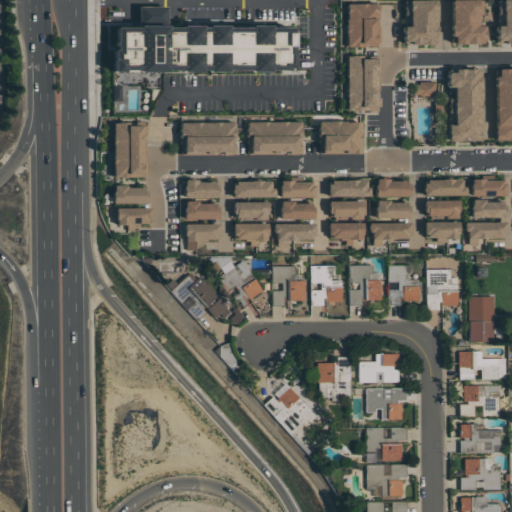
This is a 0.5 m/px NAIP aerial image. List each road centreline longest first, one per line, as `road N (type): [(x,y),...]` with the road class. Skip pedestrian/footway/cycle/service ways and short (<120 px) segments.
road 1 (primary): [(36,0),(57,76),(66,511)]
road 2 (primary): [(80,410),(74,0)]
road 3 (residential): [(258,349),(284,334),(432,337)]
road 4 (residential): [(432,337),(432,511)]
road 5 (motorway): [(34,0),(21,150)]
road 6 (motorway): [(123,500),(174,482),(225,496),(244,511)]
road 7 (motorway): [(284,511),(258,466),(200,425)]
road 8 (motorway): [(200,425),(80,410)]
